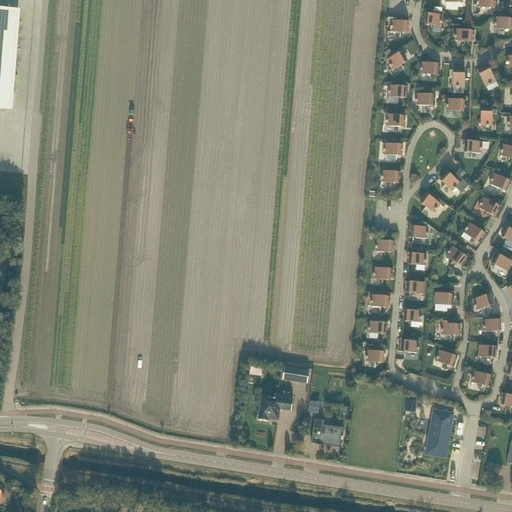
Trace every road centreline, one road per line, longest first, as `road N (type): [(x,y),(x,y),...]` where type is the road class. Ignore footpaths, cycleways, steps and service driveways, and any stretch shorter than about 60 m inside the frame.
road 1 (unclassified): [(8,420),(36,113)]
road 2 (tertiary): [(461,503),(168,455)]
